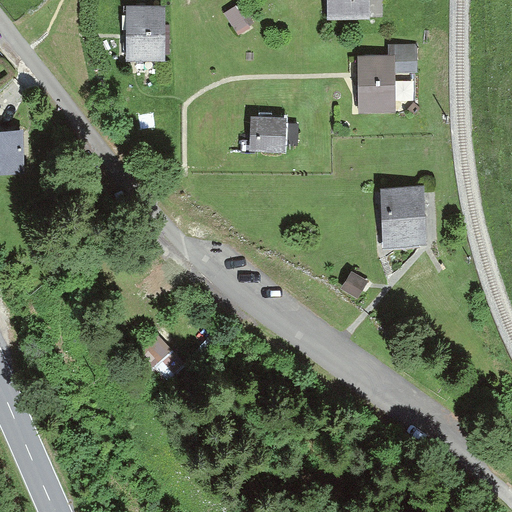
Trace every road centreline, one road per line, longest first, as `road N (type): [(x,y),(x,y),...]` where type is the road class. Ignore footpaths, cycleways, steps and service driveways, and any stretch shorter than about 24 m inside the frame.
road 1 (residential): [(0,30),(143,210),(445,426),(511,498)]
road 2 (secondary): [(55,511),(0,385)]
